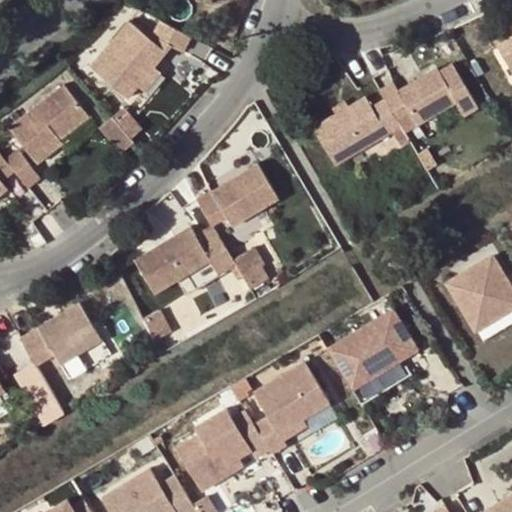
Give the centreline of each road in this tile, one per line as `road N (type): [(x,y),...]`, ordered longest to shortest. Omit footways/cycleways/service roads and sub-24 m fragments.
road 1 (residential): [(28,272),(74,246),(167,170),(239,94),(276,5)]
road 2 (residential): [(339,511),(511,408)]
road 3 (residential): [(457,0),(377,37),(338,35),(304,19)]
